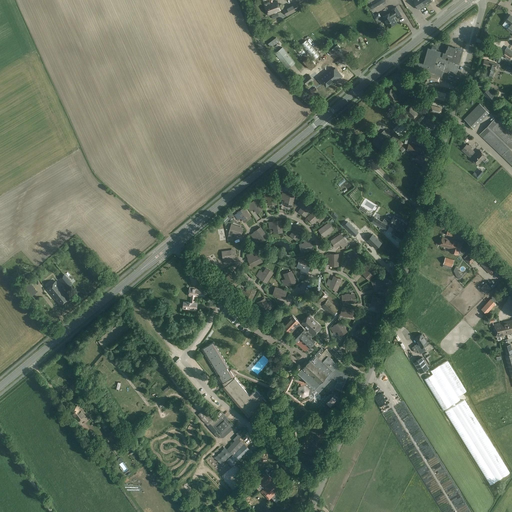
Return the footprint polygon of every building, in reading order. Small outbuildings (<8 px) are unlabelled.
[(265,5),(267,10),(279,6),(277,1),(271,3),(269,0),(266,0),(264,1),(265,5)] [(385,0),(373,0),(368,3),(372,9),(385,1),(385,0)] [(426,6),(422,0),(415,0),(415,2),(419,9),(423,7),(424,7),(426,6)] [(292,5),(283,9),(287,16),(296,11),(299,9),(296,3),(292,5)] [(281,10),(279,6),(267,10),(269,15),(281,10)] [(391,12),(383,17),(385,20),(385,21),(386,23),(387,23),(389,27),(397,23),(394,17),(396,16),(397,16),(401,14),(397,7),(392,9),(393,11),(391,13),(391,12)] [(505,21),(502,25),(507,29),(511,32),(511,15),(510,15),(505,21)] [(276,37),(268,43),(271,47),(279,41),(276,37)] [(319,56),(318,54),(306,40),(301,45),(314,60),(319,56)] [(432,47),(431,49),(428,48),(423,63),(416,61),(414,68),(441,76),(440,80),(456,85),(460,75),(456,74),(463,50),(455,48),(449,46),(447,50),(446,53),(436,50),(436,49),(432,47)] [(295,63),(282,47),(275,53),(287,69),(295,63)] [(511,57),(511,50),(507,47),(505,49),(502,55),(510,60),(511,57)] [(301,59),(311,70),(316,65),(308,57),(309,56),(306,52),(303,55),(304,56),(301,59)] [(482,66),(486,67),(484,76),(493,78),(495,71),(497,68),(498,69),(498,68),(499,66),(499,65),(497,65),(497,63),(484,59),(482,66)] [(327,72),(318,79),(321,83),(323,82),(326,86),(333,80),(335,82),(342,76),(335,68),(333,70),(331,69),(327,72)] [(411,77),(420,84),(425,79),(415,71),(411,77)] [(438,83),(440,76),(430,73),(428,80),(438,83)] [(303,80),(308,86),(310,84),(310,83),(313,80),(309,75),(303,80)] [(409,88),(402,80),(397,84),(403,92),(409,88)] [(483,93),(489,100),(494,96),(488,88),(483,93)] [(398,97),(391,89),(386,93),(392,101),(398,97)] [(446,94),(436,91),(434,97),(444,100),(446,94)] [(480,103),(464,119),(474,129),(489,113),(489,112),(488,111),(483,107),(481,105),(480,103)] [(430,112),(440,115),(442,108),(432,105),(430,112)] [(411,107),(406,112),(413,119),(418,114),(411,107)] [(511,126),(502,117),(498,121),(495,118),(480,134),(511,165),(511,126)] [(425,123),(433,129),(437,124),(429,118),(425,123)] [(402,119),(393,129),(397,132),(390,139),(394,143),(410,126),(402,119)] [(373,141),(378,146),(386,139),(390,136),(384,130),(381,134),(381,133),(373,141)] [(408,144),(406,150),(411,152),(411,153),(414,154),(413,157),(416,158),(415,161),(423,163),(423,162),(424,162),(424,159),(424,156),(417,154),(419,147),(408,144)] [(469,144),(468,145),(467,145),(462,150),(469,156),(474,152),(474,151),(471,148),(472,147),(469,144)] [(476,154),(474,152),(469,156),(478,165),(486,156),(480,150),(476,154)] [(474,172),(472,174),(477,179),(484,172),(480,169),(477,174),(474,172)] [(284,205),(292,207),(294,196),(287,194),(284,205)] [(257,213),(264,208),(257,199),(251,203),(257,213)] [(299,211),(305,216),(312,206),(306,202),(299,211)] [(251,217),(244,208),(238,212),(245,222),(251,217)] [(308,218),(313,223),(321,215),(316,210),(308,218)] [(401,231),(406,224),(394,216),(391,222),(385,218),(382,222),(374,217),(372,221),(386,230),(389,226),(388,225),(389,224),(401,231)] [(273,221),(275,233),(282,232),(281,221),(273,221)] [(347,222),(344,226),(354,236),(358,232),(347,222)] [(319,230),(324,236),(333,229),(329,223),(319,230)] [(243,228),(232,225),(230,232),(241,235),(243,228)] [(291,235),(297,240),(304,230),(298,226),(291,235)] [(261,241),(267,237),(261,227),(255,232),(261,241)] [(332,241),(336,247),(345,240),(341,234),(332,241)] [(375,237),(372,234),(370,237),(367,234),(364,237),(376,249),(381,243),(378,240),(379,240),(375,236),(375,237)] [(440,245),(451,248),(452,243),(451,242),(451,240),(442,237),(440,245)] [(462,243),(451,240),(451,242),(452,243),(451,248),(450,252),(453,253),(458,254),(459,251),(460,251),(462,243)] [(300,245),(302,252),(313,249),(311,242),(300,245)] [(469,264),(481,254),(477,249),(465,260),(469,264)] [(223,252),(224,259),(235,258),(234,250),(223,252)] [(349,263),(355,267),(361,257),(354,253),(349,263)] [(262,261),(259,255),(249,260),(252,266),(262,261)] [(454,260),(445,257),(443,267),(451,270),(452,266),(454,260)] [(490,274),(496,269),(485,258),(479,263),(490,274)] [(308,271),(311,264),(300,260),(297,267),(308,271)] [(364,274),(369,279),(377,271),(372,266),(364,274)] [(273,272),(266,268),(260,278),(267,282),(273,272)] [(284,274),(289,285),(296,282),(291,271),(284,274)] [(64,274),(59,279),(67,289),(72,284),(64,274)] [(229,281),(234,287),(242,279),(237,274),(229,281)] [(330,287),(336,290),(341,280),(334,277),(330,287)] [(372,282),(375,289),(386,286),(383,279),(372,282)] [(68,298),(63,291),(64,291),(56,281),(47,289),(55,299),(56,299),(60,304),(68,298)] [(491,288),(486,283),(481,288),(486,293),(491,288)] [(196,289),(197,288),(190,287),(190,295),(191,295),(191,302),(184,302),(184,308),(190,308),(189,310),(196,310),(197,303),(194,302),(195,296),(205,296),(205,290),(196,289)] [(251,301),(256,290),(249,287),(244,298),(251,301)] [(287,291),(276,288),(273,295),(284,298),(287,291)] [(318,307),(328,296),(322,290),(312,301),(318,307)] [(342,296),(343,303),(355,302),(354,295),(342,296)] [(372,304),(383,306),(384,299),(373,297),(372,304)] [(326,298),(320,305),(332,316),(338,310),(326,298)] [(258,302),(263,313),(270,309),(265,299),(258,302)] [(495,302),(491,299),(482,309),(487,314),(496,303),(495,302)] [(341,314),(352,317),(354,309),(343,307),(341,314)] [(362,321),(373,325),(375,318),(364,314),(362,321)] [(309,315),(301,324),(314,335),(322,327),(309,315)] [(313,337),(305,330),(306,330),(299,324),(300,323),(292,316),(282,327),(296,340),(295,342),(298,345),(298,344),(305,351),(315,341),(312,338),(313,337)] [(511,320),(504,322),(494,324),(497,337),(500,336),(504,335),(507,334),(511,332),(511,320)] [(334,325),(340,335),(347,331),(341,322),(334,325)] [(355,335),(365,341),(369,334),(359,328),(355,335)] [(418,343),(415,345),(420,354),(426,350),(424,347),(428,344),(422,334),(415,338),(418,343)] [(223,387),(248,417),(266,402),(256,390),(250,395),(235,378),(234,378),(233,377),(234,376),(230,370),(229,371),(227,368),(229,367),(221,353),(214,342),(202,349),(217,374),(219,373),(221,376),(218,378),(219,378),(220,377),(223,383),(222,383),(222,384),(223,383),(225,386),(223,387)] [(249,346),(249,345),(243,351),(248,356),(250,354),(252,356),(257,350),(251,344),(249,346)] [(350,349),(357,357),(363,352),(355,344),(350,349)] [(298,390),(297,391),(298,393),(299,394),(299,395),(301,396),(302,397),(303,397),(305,398),(306,397),(306,396),(308,395),(309,395),(309,400),(312,403),(317,403),(320,399),(320,394),(319,393),(333,378),(335,380),(336,379),(338,380),(335,388),(342,391),(348,375),(339,366),(330,358),(332,355),(329,352),(329,351),(326,349),(325,349),(324,350),(322,348),(319,351),(315,354),(315,355),(310,360),(308,363),(306,362),(307,362),(306,362),(304,364),(306,365),(303,368),(298,373),(298,374),(306,381),(304,383),(301,384),(302,386),(300,387),(299,387),(299,389),(298,390)] [(422,357),(413,362),(420,373),(429,368),(422,357)] [(71,410),(79,421),(85,416),(77,405),(71,410)] [(288,422),(287,421),(282,415),(279,418),(277,415),(280,413),(274,406),(269,410),(268,409),(265,411),(266,412),(262,415),(261,416),(263,418),(264,417),(269,423),(270,422),(271,424),(276,430),(284,423),(285,425),(288,422)] [(198,414),(206,423),(214,416),(213,414),(206,407),(204,409),(198,414)] [(106,409),(103,412),(110,421),(114,419),(106,409)] [(215,415),(217,418),(219,419),(212,425),(217,431),(217,432),(221,436),(219,437),(219,438),(223,438),(235,427),(220,411),(215,415)] [(219,419),(217,418),(216,419),(214,416),(206,424),(208,426),(207,426),(214,434),(218,438),(219,437),(221,436),(217,432),(217,431),(212,425),(219,419)] [(313,452),(317,454),(330,426),(323,423),(313,418),(301,446),(305,448),(303,451),(309,454),(311,455),(313,452)] [(98,423),(100,427),(102,426),(105,424),(106,423),(103,419),(98,423)] [(127,436),(119,426),(117,428),(117,427),(108,434),(109,435),(110,434),(117,443),(118,443),(119,445),(126,440),(124,437),(127,436)] [(235,441),(227,449),(234,455),(230,459),(235,464),(250,450),(239,439),(247,431),(245,429),(241,434),(240,435),(235,441)] [(257,440),(251,447),(255,451),(262,444),(257,440)] [(263,488),(275,477),(274,476),(272,478),(267,473),(258,482),(263,488)] [(275,477),(263,488),(260,492),(263,495),(265,493),(270,498),(271,498),(279,505),(288,497),(280,489),(284,486),(276,478),(275,477)]
